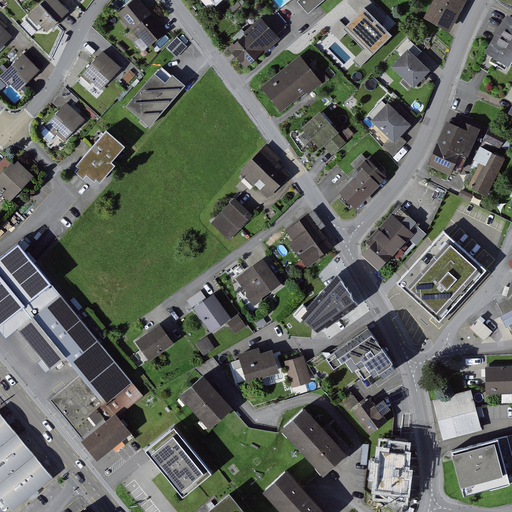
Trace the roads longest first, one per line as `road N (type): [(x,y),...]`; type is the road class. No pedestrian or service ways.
road 1 (residential): [(173,0),(240,85),(343,243)]
road 2 (residential): [(480,0),(407,172),(343,243)]
road 3 (residential): [(16,129),(59,77),(101,0)]
road 4 (residential): [(343,243),(410,367)]
road 5 (residential): [(410,367),(430,506)]
road 6 (secondary): [(83,476),(0,375)]
